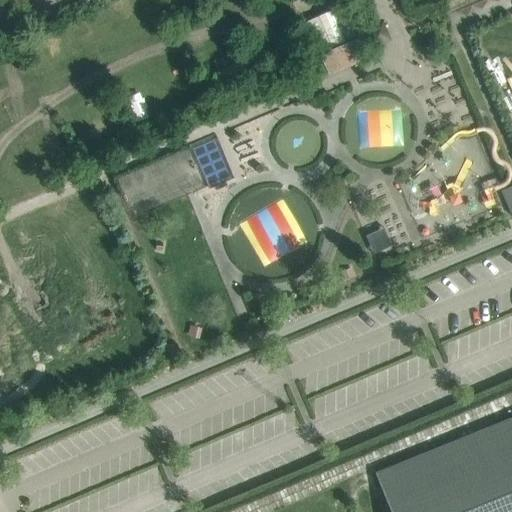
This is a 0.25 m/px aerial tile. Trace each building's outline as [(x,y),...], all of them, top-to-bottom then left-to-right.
[(373,0),(360,0),(368,18),(378,12),(373,0)] [(342,6),(308,21),(321,51),(330,70),(364,55),(356,36),(342,6)] [(22,14),(22,22),(37,22),(37,14),(22,14)] [(385,22),(366,30),(375,50),(394,41),(385,22)] [(249,60),(216,75),(223,91),(256,77),(249,60)] [(511,186),(503,191),(511,212),(511,186)] [(307,254),(298,219),(288,221),(283,204),(245,214),(259,266),(307,254)] [(352,270),(341,274),(344,282),(355,277),(352,270)] [(268,307),(260,307),(260,315),(268,315),(268,307)] [(189,328),(186,337),(198,341),(201,331),(189,328)] [(175,343),(165,346),(170,358),(179,354),(175,343)] [(511,511),(511,417),(376,473),(391,511),(511,511)]
